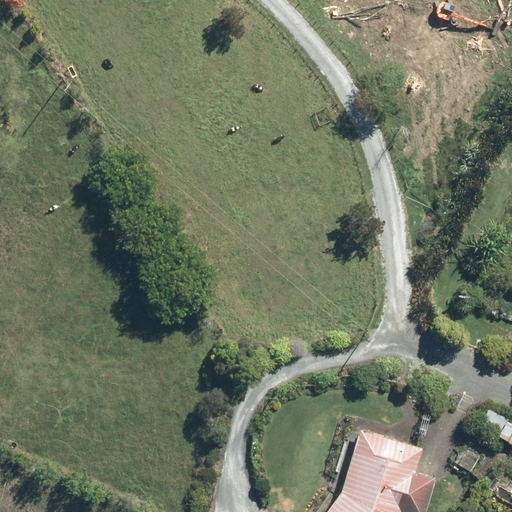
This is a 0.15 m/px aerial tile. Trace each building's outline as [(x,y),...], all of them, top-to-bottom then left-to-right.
[(477,283),(474,295),(482,297),(485,285),(477,283)] [(501,430),(496,439),(511,447),(511,426),(504,422),(506,420),(486,410),(481,419),(501,430)] [(411,469),(419,443),(356,425),(338,487),(320,511),(399,511),(401,511),(421,511),(432,475),(411,469)] [(464,451),(455,466),(467,473),(476,458),(464,451)] [(511,463),(500,456),(490,472),(511,486),(511,463)] [(511,493),(499,485),(492,497),(511,509),(511,493)]
